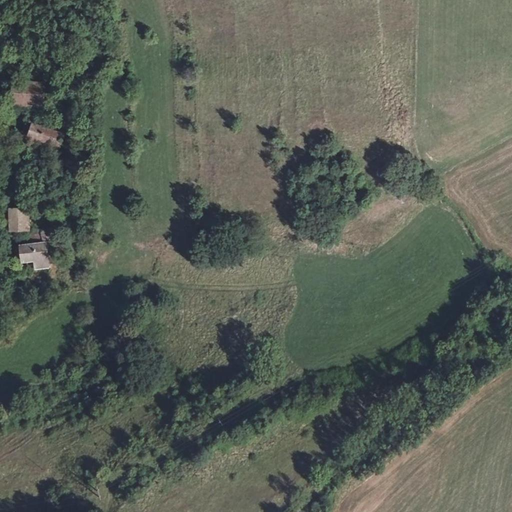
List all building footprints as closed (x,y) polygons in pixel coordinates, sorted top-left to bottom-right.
[(50,101),(51,81),(19,80),(18,94),(16,94),(16,98),(18,98),(18,100),(50,101)] [(69,144),(72,133),(41,123),(38,134),(69,144)] [(38,176),(37,165),(27,165),(28,199),(48,199),(47,176),(38,176)] [(47,165),(37,165),(38,176),(47,176),(47,165)] [(19,229),(36,228),(36,209),(18,209),(19,229)] [(6,245),(7,260),(41,256),(45,263),(58,261),(52,238),(60,236),(54,225),(37,230),(39,239),(6,245)]
